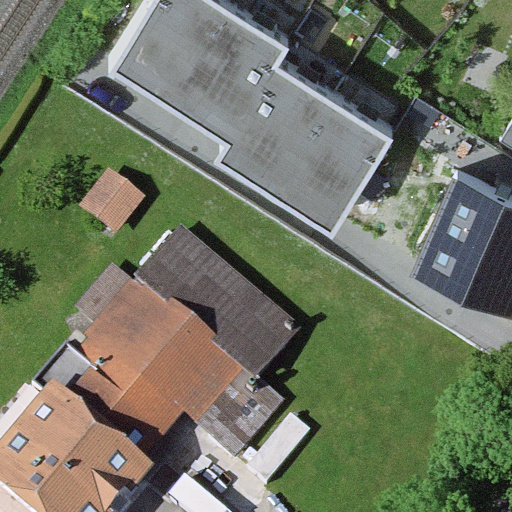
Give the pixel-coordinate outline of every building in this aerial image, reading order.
[(214,0),(150,0),(113,60),(175,98),(231,10),(214,0)] [(287,45),(231,10),(175,98),(232,133),(276,63),(287,45)] [(232,133),(222,151),(277,185),(331,96),(276,63),(232,133)] [(389,132),(331,96),(277,185),(334,220),(389,132)] [(511,129),(503,144),(511,148),(511,129)] [(511,185),(470,166),(427,258),(511,297),(511,185)] [(146,203),(108,174),(81,209),(119,238),(146,203)] [(306,336),(182,233),(136,287),(114,269),(75,314),(97,332),(86,345),(77,338),(31,392),(44,403),(0,455),(0,511),(1,511),(113,511),(144,475),(137,469),(181,417),(199,433),(197,436),(238,470),(287,411),(261,389),(306,336)] [(296,421),(251,473),(272,491),(318,439),(296,421)]
